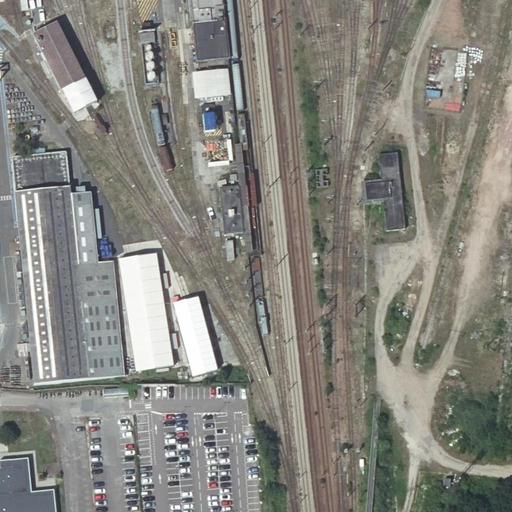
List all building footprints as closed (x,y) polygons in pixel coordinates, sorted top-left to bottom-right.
[(188,0),(197,69),(227,66),(226,58),(219,0),(188,0)] [(85,80),(59,24),(32,36),(60,93),(85,80)] [(154,31),(141,30),(140,41),(154,41),(154,31)] [(227,68),(192,71),(194,99),(230,95),(227,68)] [(212,112),(202,113),(204,133),(214,132),(212,112)] [(66,151),(12,156),(31,382),(123,375),(114,260),(98,261),(96,239),(101,238),(98,208),(92,209),(90,187),(69,189),(66,151)] [(364,182),(366,200),(383,198),(386,230),(404,229),(397,152),(379,153),(381,181),(364,182)] [(239,185),(218,188),(224,234),(245,232),(239,185)] [(26,460),(7,463),(8,471),(22,469),(24,488),(29,486),(26,460)] [(31,495),(29,486),(24,488),(22,469),(8,471),(7,463),(0,463),(0,511),(55,511),(54,491),(31,495)]
